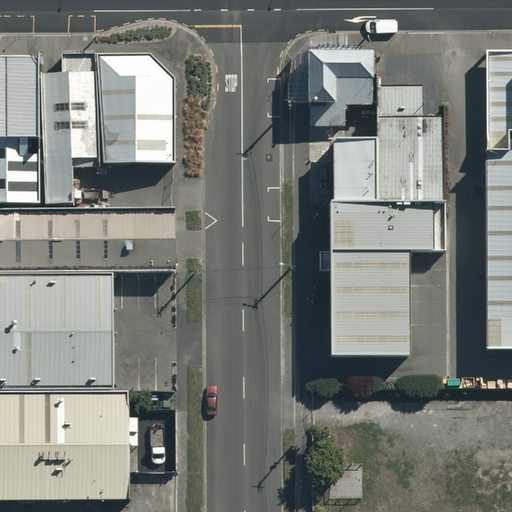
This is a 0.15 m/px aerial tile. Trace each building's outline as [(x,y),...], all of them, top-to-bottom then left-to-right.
[(286,69),(286,99),(307,99),(307,122),(344,122),(344,106),(345,106),(345,100),(371,100),(371,46),(307,46),(307,69),(286,69)] [(36,49),(0,50),(0,204),(38,205),(36,49)] [(91,53),(62,53),(62,72),(40,72),(41,157),(41,204),(73,204),(73,157),(97,157),(97,72),(91,72),(91,53)] [(149,53),(99,54),(100,161),(169,161),(170,73),(149,53)] [(511,350),(511,53),(487,54),(488,157),(484,157),(485,350),(511,350)] [(378,141),(333,141),(333,202),(330,202),(330,255),(319,255),(319,275),(329,275),(329,357),(408,358),(408,255),(442,255),(442,224),(432,224),(432,204),(443,204),(443,121),(422,122),(422,91),(378,91),(378,141)] [(172,208),(0,208),(0,271),(172,271),(172,208)] [(116,274),(0,274),(0,386),(117,386),(116,274)] [(126,389),(0,389),(0,492),(127,490),(126,389)]
